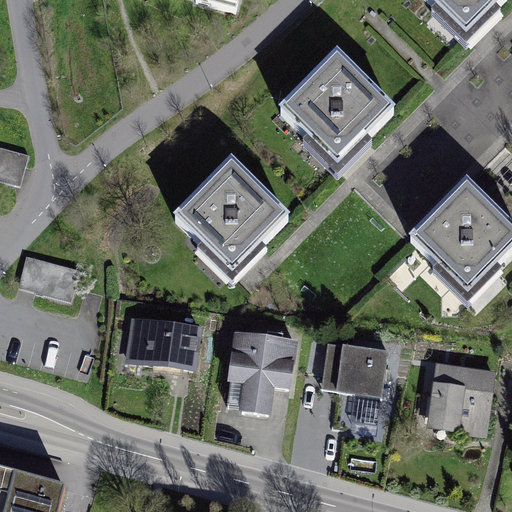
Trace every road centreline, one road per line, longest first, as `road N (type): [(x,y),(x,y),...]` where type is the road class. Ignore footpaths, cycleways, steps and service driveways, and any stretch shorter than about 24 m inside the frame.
road 1 (tertiary): [(351,511),(0,410)]
road 2 (residential): [(0,258),(48,202),(50,161),(18,0)]
